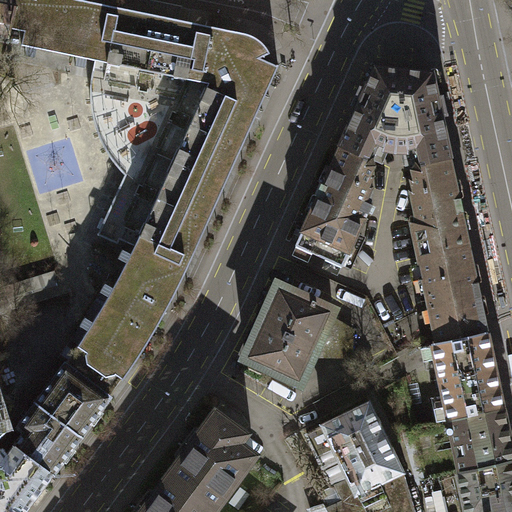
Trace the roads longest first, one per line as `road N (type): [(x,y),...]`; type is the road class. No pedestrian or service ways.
road 1 (secondary): [(78,511),(197,347),(348,20)]
road 2 (primary): [(477,42),(511,210)]
road 3 (secondary): [(348,20),(414,6),(477,42)]
